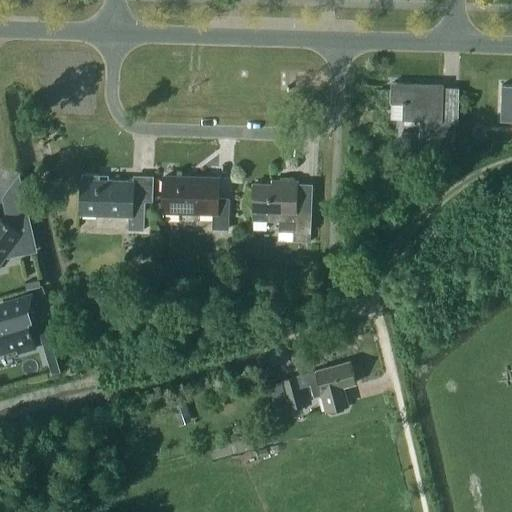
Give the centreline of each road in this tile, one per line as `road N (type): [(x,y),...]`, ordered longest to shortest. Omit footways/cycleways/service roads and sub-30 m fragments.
road 1 (track): [(372,308),(0,419)]
road 2 (residential): [(113,31),(111,98),(128,124),(143,129),(311,132),(336,108),(338,39)]
road 3 (residential): [(113,31),(338,39)]
road 4 (track): [(511,160),(456,185),(395,244),(372,308)]
